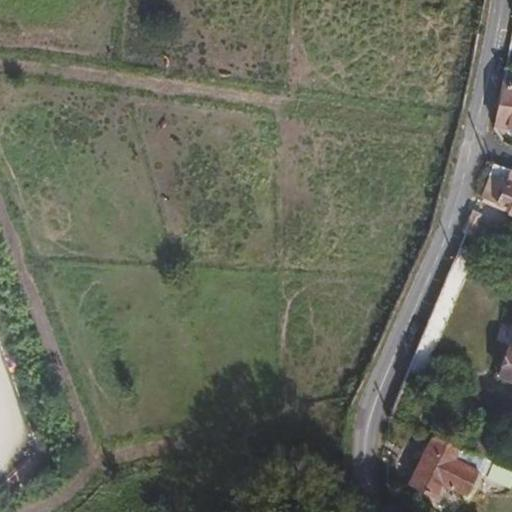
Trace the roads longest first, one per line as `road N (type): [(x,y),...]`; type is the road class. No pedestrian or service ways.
road 1 (unclassified): [(373,511),(364,440),(477,151)]
road 2 (unclassified): [(477,151),(502,0)]
